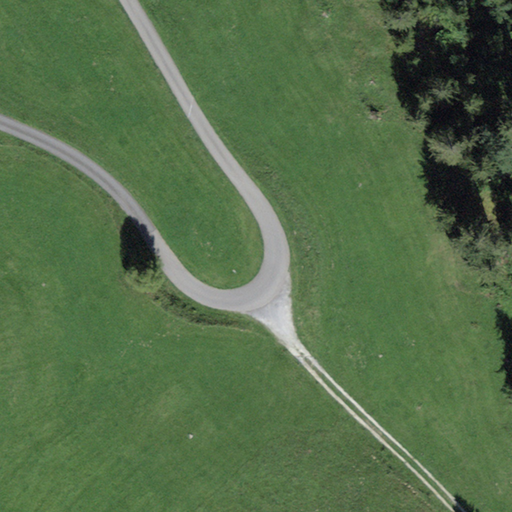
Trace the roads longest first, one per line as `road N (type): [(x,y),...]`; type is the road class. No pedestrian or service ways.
road 1 (track): [(0,123),(80,161),(118,192),(200,293),(232,300),(266,283),(274,267),(272,229),(127,0)]
road 2 (track): [(466,511),(251,294)]
